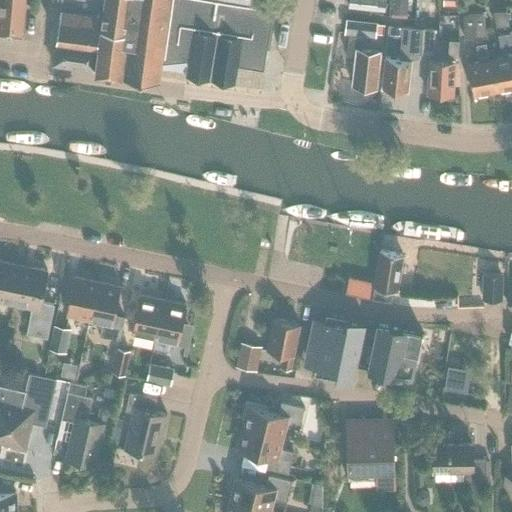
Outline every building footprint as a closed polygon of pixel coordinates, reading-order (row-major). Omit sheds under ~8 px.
[(0,0),(0,33),(22,36),(24,0),(0,0)] [(159,78),(169,0),(61,0),(53,63),(159,78)] [(384,10),(385,0),(348,0),(348,6),(384,10)] [(407,14),(407,0),(391,0),(391,13),(407,14)] [(504,10),(494,12),(496,26),(507,24),(504,10)] [(464,37),(486,36),(482,11),(470,11),(463,15),(464,37)] [(344,33),(369,36),(375,37),(375,33),(377,23),(377,22),(371,22),(346,18),(344,33)] [(377,23),(375,33),(384,34),(385,24),(377,23)] [(409,60),(410,51),(420,52),(421,52),(423,30),(402,27),(400,50),(403,50),(402,59),(386,57),(382,88),(407,91),(411,60),(409,60)] [(423,30),(421,52),(433,53),(434,31),(423,30)] [(500,42),(503,58),(492,60),(498,91),(511,88),(511,37),(511,32),(498,34),(500,42)] [(346,55),(356,56),(352,84),(376,87),(380,52),(362,50),(363,38),(348,36),(346,55)] [(427,93),(453,94),(454,60),(458,61),(459,41),(449,40),(448,60),(429,58),(427,93)] [(476,43),(479,62),(468,64),(474,95),(498,91),(492,60),(488,60),(485,43),(482,44),(481,42),(476,43)] [(374,297),(391,299),(392,289),(397,290),(402,254),(382,249),(374,297)] [(0,301),(13,304),(21,265),(0,260),(0,301)] [(32,308),(27,334),(47,338),(54,304),(41,302),(47,270),(21,265),(13,304),(32,308)] [(483,274),(482,298),(501,299),(502,275),(483,274)] [(97,281),(74,276),(66,315),(89,320),(97,281)] [(100,335),(120,340),(125,316),(115,314),(119,294),(120,286),(97,281),(89,320),(103,323),(100,335)] [(372,285),(353,281),(350,293),(370,297),(372,285)] [(140,294),(132,332),(155,337),(163,299),(140,294)] [(178,342),(186,304),(163,299),(155,337),(178,342)] [(324,320),(313,318),(303,364),(314,366),(313,373),(351,380),(365,321),(325,313),(324,320)] [(266,350),(283,354),(281,367),(290,368),(300,324),(273,318),(266,350)] [(376,324),(366,369),(412,379),(422,333),(376,324)] [(54,325),(49,349),(66,352),(71,328),(54,325)] [(241,341),(236,365),(256,369),(261,345),(241,341)] [(130,350),(119,347),(113,372),(125,373),(130,350)] [(447,376),(470,379),(473,359),(450,356),(447,376)] [(172,372),(149,367),(146,378),(169,383),(172,372)] [(14,369),(12,379),(22,381),(24,372),(14,369)] [(29,373),(25,389),(0,383),(0,441),(11,444),(11,446),(26,449),(32,422),(46,425),(56,379),(29,373)] [(94,465),(99,440),(102,441),(106,422),(96,420),(87,418),(92,397),(68,392),(61,419),(75,422),(66,459),(94,465)] [(125,410),(132,412),(124,449),(156,456),(166,413),(153,410),(156,398),(129,392),(125,410)] [(285,425),(298,428),(304,405),(280,399),(277,412),(248,405),(243,426),(282,435),(285,425)] [(99,408),(96,420),(106,422),(107,423),(110,410),(99,408)] [(118,418),(111,446),(117,447),(124,419),(118,418)] [(347,438),(348,478),(349,478),(349,472),(376,472),(377,486),(394,485),(392,420),(375,421),(346,422),(347,438)] [(266,455),(264,466),(288,471),(293,450),(279,447),(282,435),(243,426),(238,448),(266,455)] [(473,459),(473,444),(433,444),(434,471),(463,471),(464,484),(486,484),(485,459),(473,459)] [(423,454),(415,454),(415,470),(423,470),(423,454)] [(291,479),(269,474),(265,487),(236,478),(231,499),(268,509),(271,497),(285,501),(291,479)] [(416,494),(416,501),(423,505),(429,501),(429,494),(423,489),(416,494)] [(0,510),(16,510),(15,491),(0,491),(0,510)] [(267,511),(268,509),(231,499),(227,511),(267,511)] [(311,503),(309,511),(319,511),(321,506),(311,503)]
